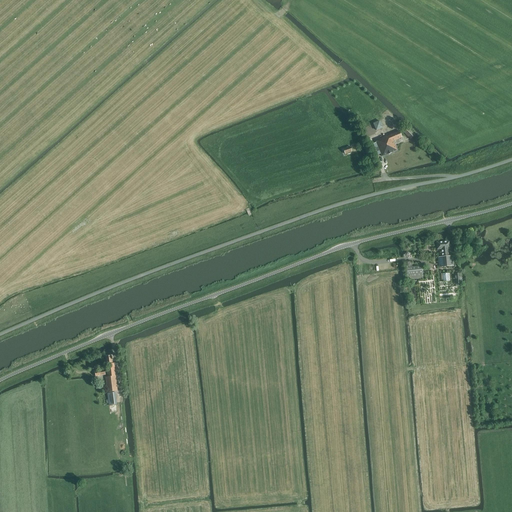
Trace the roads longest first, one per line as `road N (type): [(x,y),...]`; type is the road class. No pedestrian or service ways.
road 1 (unclassified): [(0,380),(342,246),(511,204)]
road 2 (unclassified): [(0,334),(352,201),(511,160)]
